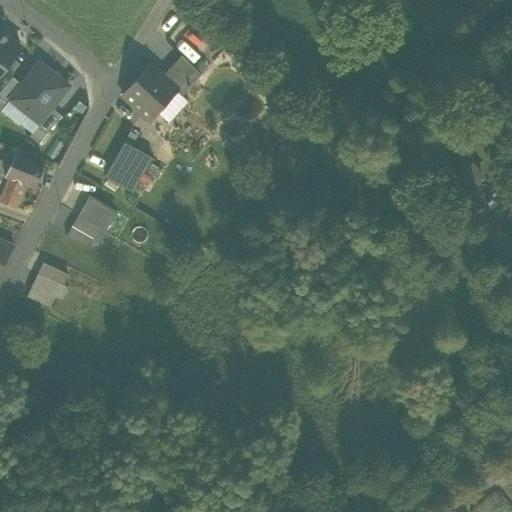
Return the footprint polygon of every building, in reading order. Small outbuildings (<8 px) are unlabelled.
[(0,71),(20,47),(0,31),(0,71)] [(176,91),(181,95),(200,74),(181,55),(162,76),(161,76),(177,91),(176,91)] [(21,84),(9,99),(28,114),(39,123),(51,107),(68,86),(39,62),(21,84)] [(150,120),(157,113),(176,91),(177,91),(161,76),(162,76),(148,64),(121,94),(150,120)] [(0,91),(0,110),(9,99),(21,84),(12,76),(0,91)] [(181,95),(176,91),(157,113),(168,123),(188,101),(181,95)] [(9,99),(0,110),(19,125),(20,124),(28,114),(9,99)] [(31,132),(28,136),(38,143),(60,115),(51,107),(39,123),(31,132)] [(28,114),(20,124),(31,132),(39,123),(28,114)] [(104,176),(131,192),(151,157),(124,141),(104,176)] [(14,153),(9,164),(5,175),(25,183),(25,184),(35,188),(42,165),(14,153)] [(0,173),(5,175),(9,164),(0,161),(0,173)] [(456,177),(466,189),(471,185),(481,177),(475,170),(470,165),(468,166),(459,175),(456,177)] [(0,200),(15,207),(25,184),(25,183),(5,175),(0,173),(0,200)] [(98,227),(104,231),(114,214),(87,198),(77,215),(98,227)] [(98,227),(77,215),(65,236),(86,248),(98,227)] [(0,239),(0,263),(4,265),(13,246),(0,239)] [(42,262),(37,273),(63,285),(68,274),(42,262)] [(67,287),(63,285),(37,273),(26,296),(46,305),(51,295),(61,299),(67,287)] [(477,507),(481,511),(490,511),(506,500),(498,491),(477,507)]
